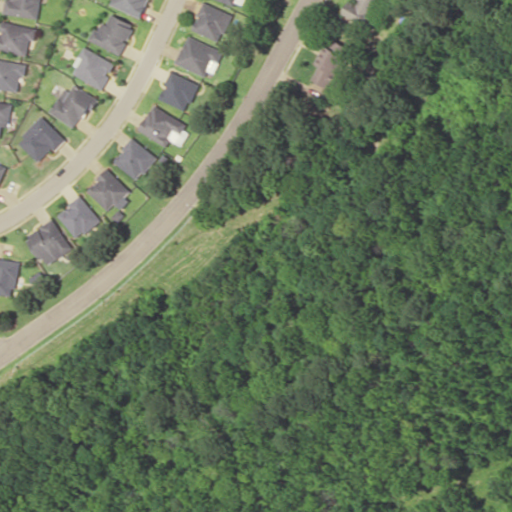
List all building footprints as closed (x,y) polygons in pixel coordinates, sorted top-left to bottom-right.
[(40,18),(41,0),(6,0),(5,14),(40,18)] [(112,0),(111,4),(141,17),(148,0),(112,0)] [(385,0),(350,0),(343,14),(371,28),(385,0)] [(192,29),(222,41),(233,12),(204,1),(192,29)] [(121,54),(136,24),(112,13),(107,23),(100,20),(91,40),(121,54)] [(0,49),(28,55),(32,39),(36,40),(39,27),(3,20),(0,34),(0,49)] [(224,49),(187,35),(177,63),(214,77),(224,49)] [(352,47),(337,41),(334,48),(325,44),(317,63),(319,64),(313,79),(335,88),(352,47)] [(117,63),(86,46),(72,72),(103,89),(117,63)] [(0,87),(19,91),(22,74),(26,75),(28,63),(0,58),(0,87)] [(200,81),(171,71),(161,100),(189,110),(200,81)] [(78,128),(97,96),(75,83),(71,90),(65,87),(50,112),(78,128)] [(13,103),(0,101),(0,137),(1,138),(3,125),(10,126),(13,103)] [(139,129),(167,146),(172,139),(180,144),(192,126),(155,103),(139,129)] [(58,149),(68,138),(43,115),(19,141),(40,161),(54,146),(58,149)] [(158,155),(133,137),(115,161),(140,180),(158,155)] [(0,162),(0,184),(8,166),(0,162)] [(132,189),(108,168),(89,190),(112,211),(132,189)] [(79,238),(102,218),(82,194),(59,214),(79,238)] [(74,248),(54,218),(27,235),(47,266),(74,248)] [(0,293),(16,296),(21,261),(0,257),(0,293)]
